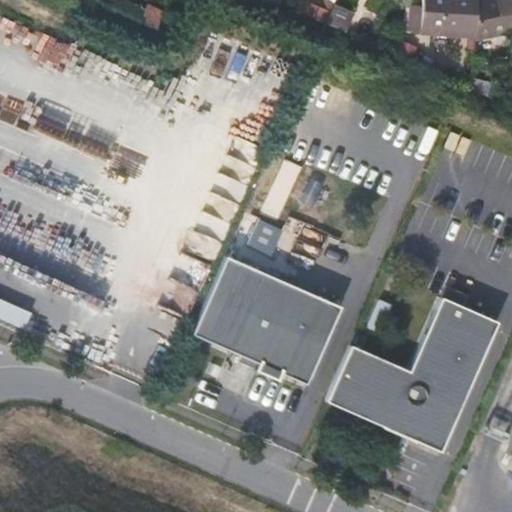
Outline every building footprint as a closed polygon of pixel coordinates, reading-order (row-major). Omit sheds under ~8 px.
[(116,0),(112,9),(126,16),(131,3),(126,0),(116,0)] [(409,28),(475,34),(477,5),(477,0),(423,0),(423,7),(422,15),(410,14),(409,28)] [(475,34),(474,41),(511,34),(511,0),(504,0),(477,5),(475,34)] [(422,15),(423,7),(411,7),(410,14),(422,15)] [(326,25),(346,34),(351,23),(331,14),(326,25)] [(273,251),(282,227),(258,218),(249,241),(273,251)] [(221,255),(186,333),(235,355),(233,361),(271,378),(273,372),(301,384),(336,306),(221,255)] [(0,297),(0,315),(24,326),(31,310),(0,297)] [(404,371),(345,344),(320,400),(434,451),(492,322),(437,297),(404,371)]
